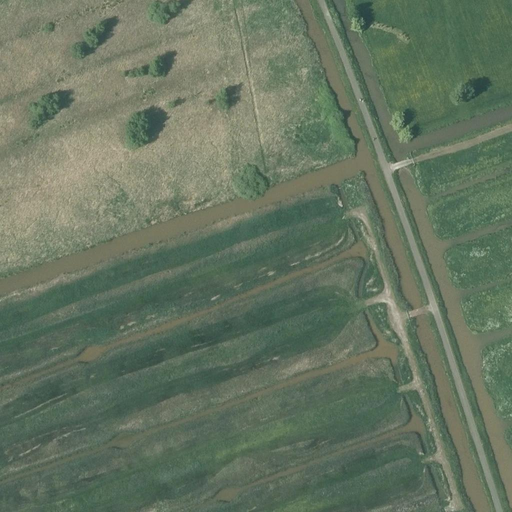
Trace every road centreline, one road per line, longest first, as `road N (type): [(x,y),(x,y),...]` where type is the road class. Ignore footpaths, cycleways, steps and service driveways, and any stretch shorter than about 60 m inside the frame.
road 1 (unclassified): [(499,511),(386,169),(320,0)]
road 2 (track): [(386,169),(511,126)]
